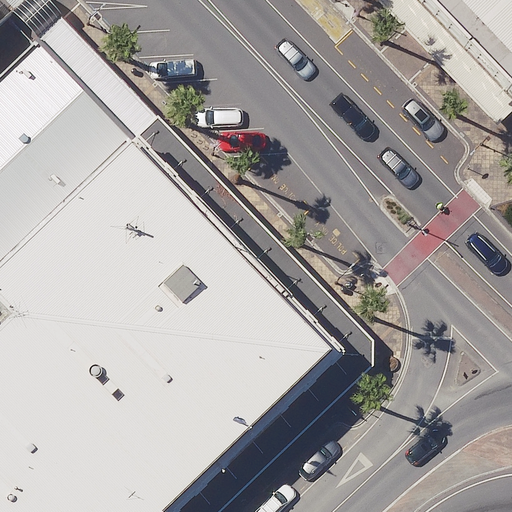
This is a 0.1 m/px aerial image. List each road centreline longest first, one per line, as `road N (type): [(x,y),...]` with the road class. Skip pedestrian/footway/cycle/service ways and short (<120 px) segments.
road 1 (tertiary): [(332,140),(415,173),(511,276)]
road 2 (tertiary): [(332,140),(202,0)]
road 3 (tertiary): [(429,286),(369,223),(332,140)]
road 4 (trunk): [(407,434),(432,339),(429,286)]
